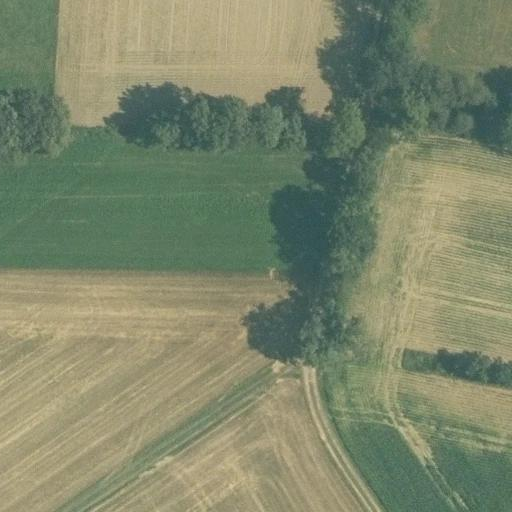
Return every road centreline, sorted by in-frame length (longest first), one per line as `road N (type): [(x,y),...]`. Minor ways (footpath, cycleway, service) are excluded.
road 1 (track): [(374,511),(311,418),(397,0)]
road 2 (track): [(73,511),(326,337)]
